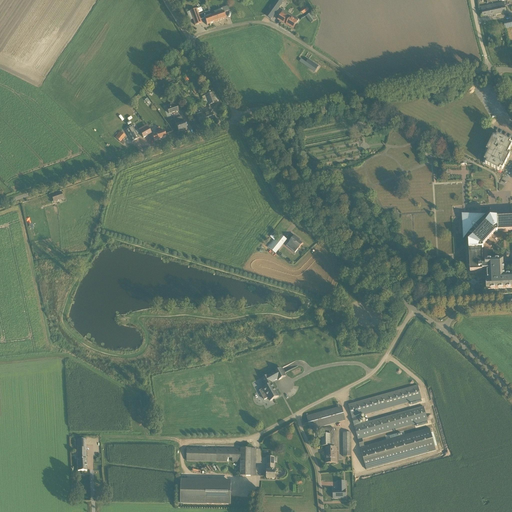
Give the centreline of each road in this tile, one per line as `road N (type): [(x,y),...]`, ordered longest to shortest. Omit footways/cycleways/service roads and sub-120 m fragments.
road 1 (unclassified): [(413,309),(370,374),(257,435),(254,511)]
road 2 (unclassified): [(413,309),(286,208),(237,118)]
road 3 (unclassified): [(0,204),(237,118)]
road 4 (unclassified): [(375,92),(269,23),(234,24),(190,40)]
road 5 (unclassified): [(237,118),(375,92)]
